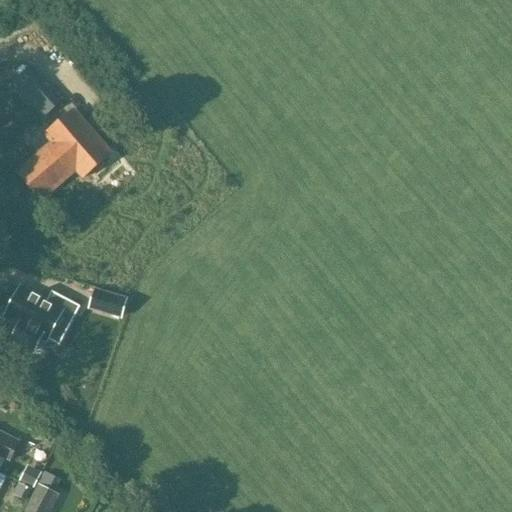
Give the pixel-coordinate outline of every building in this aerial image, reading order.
[(29,70),(9,89),(40,122),(60,103),(29,70)] [(52,144),(17,174),(41,202),(76,172),(83,180),(111,155),(74,112),(45,136),(52,144)] [(96,289),(91,304),(122,313),(127,298),(96,289)] [(21,291),(6,318),(21,326),(12,343),(32,353),(41,337),(46,340),(61,312),(60,311),(66,300),(52,293),(46,304),(21,291)] [(0,456),(10,462),(19,443),(0,432),(0,456)] [(28,465),(20,481),(34,489),(42,473),(28,465)] [(37,484),(22,511),(52,511),(60,496),(37,484)]
